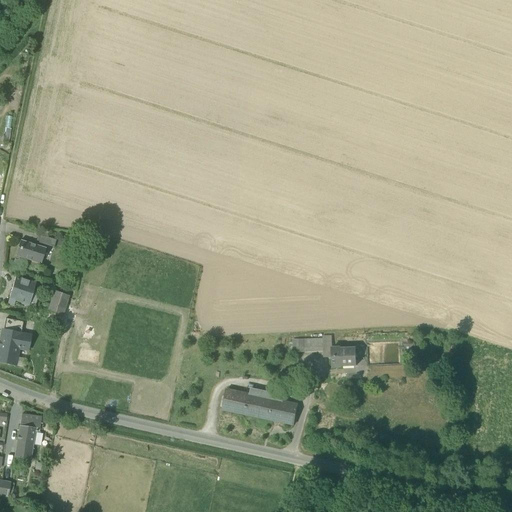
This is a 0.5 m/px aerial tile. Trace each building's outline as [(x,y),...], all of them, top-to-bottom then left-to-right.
[(9,144),(12,123),(6,122),(2,143),(9,144)] [(38,235),(36,242),(54,248),(56,241),(38,235)] [(68,242),(59,239),(57,246),(65,248),(68,242)] [(17,257),(39,264),(44,248),(38,246),(23,241),(17,257)] [(9,299),(29,306),(29,305),(32,296),(35,285),(16,278),(9,299)] [(48,312),(62,317),(68,296),(55,292),(48,312)] [(32,296),(29,305),(35,307),(38,297),(32,296)] [(5,319),(3,331),(21,334),(23,322),(5,319)] [(2,331),(0,341),(0,362),(15,366),(17,358),(18,349),(28,351),(30,336),(21,334),(3,331),(2,331)] [(323,336),(324,339),(324,352),(324,358),(332,358),(331,349),(333,349),(332,336),(323,336)] [(304,340),(305,352),(324,352),(324,339),(304,340)] [(332,358),(332,368),(341,368),(341,367),(357,366),(356,349),(341,350),(341,349),(333,349),(331,349),(332,358)] [(24,359),(17,358),(15,366),(22,367),(24,359)] [(251,388),(249,395),(283,402),(284,395),(251,388)] [(222,410),(294,426),(298,405),(283,402),(249,395),(226,390),(222,409),(222,410)] [(35,431),(39,432),(41,417),(22,415),(20,426),(36,429),(35,431)] [(30,460),(33,445),(35,431),(36,429),(20,426),(14,458),(30,460)] [(45,472),(47,465),(36,462),(34,470),(45,472)] [(0,496),(7,498),(10,483),(0,480),(0,496)]
